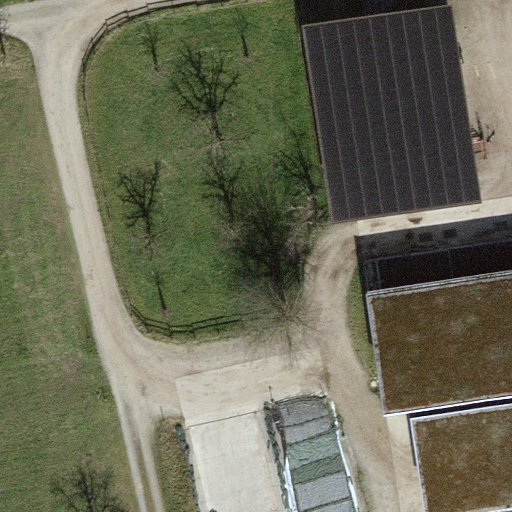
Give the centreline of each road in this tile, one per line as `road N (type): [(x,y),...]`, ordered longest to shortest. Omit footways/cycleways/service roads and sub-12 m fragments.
road 1 (track): [(48,20),(152,511)]
road 2 (track): [(0,27),(169,0)]
